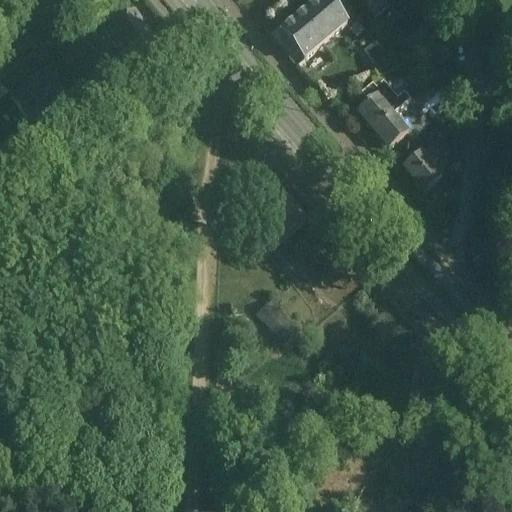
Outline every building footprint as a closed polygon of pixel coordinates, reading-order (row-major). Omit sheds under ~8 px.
[(416,1),(414,0),(352,0),(350,2),(370,25),(389,8),(396,17),(416,1)] [(279,38),(303,66),(345,31),(321,3),(279,38)] [(134,16),(105,38),(114,50),(129,71),(124,74),(132,85),(147,74),(142,67),(161,53),(134,16)] [(357,27),(349,34),(355,41),(363,34),(357,27)] [(400,43),(412,57),(429,43),(418,28),(400,43)] [(450,46),(437,53),(442,70),(456,64),(450,46)] [(385,61),(374,65),(378,76),(389,71),(385,61)] [(46,78),(9,105),(25,127),(38,117),(43,124),(67,107),(46,78)] [(369,106),(355,118),(372,137),(411,104),(409,102),(403,95),(402,93),(394,99),(380,82),(373,88),(370,85),(369,85),(359,94),(369,106)] [(69,100),(79,117),(93,108),(81,91),(69,100)] [(435,104),(426,92),(420,96),(411,104),(372,137),(388,155),(406,139),(429,127),(420,116),(435,104)] [(456,123),(435,136),(439,143),(440,144),(462,131),(456,123)] [(447,153),(440,144),(439,143),(403,174),(423,197),(440,183),(428,170),(447,153)] [(251,220),(275,250),(306,224),(281,194),(251,220)] [(243,307),(233,308),(233,316),(243,316),(243,307)] [(281,314),(264,329),(282,349),(299,335),(281,314)]
